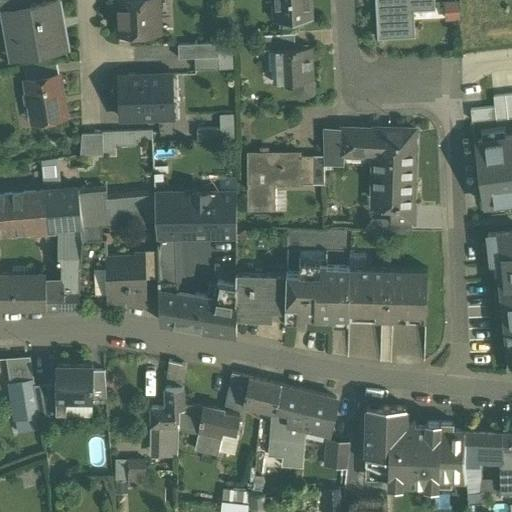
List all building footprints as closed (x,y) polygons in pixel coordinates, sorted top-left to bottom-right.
[(0,0),(0,12),(3,11),(31,6),(29,0),(0,0)] [(117,0),(119,34),(160,32),(159,0),(117,0)] [(309,0),(273,0),(275,18),(310,16),(309,0)] [(376,0),(378,36),(414,34),(412,3),(433,2),(433,0),(376,0)] [(31,6),(3,11),(12,59),(67,49),(58,2),(31,6)] [(293,33),(259,35),(260,50),(270,49),(294,47),(293,33)] [(218,42),(178,43),(179,57),(218,56),(218,48),(218,42)] [(294,47),(270,49),(273,82),(313,79),(310,46),(294,47)] [(218,56),(219,68),(232,67),(231,48),(218,48),(218,56)] [(219,68),(218,56),(194,57),(194,69),(219,68)] [(119,76),(120,97),(173,95),(173,74),(119,76)] [(59,75),(26,80),(28,91),(25,95),(27,103),(31,106),(33,120),(66,115),(59,75)] [(120,97),(121,117),(174,116),(173,95),(120,97)] [(496,107),(497,119),(509,117),(506,95),(495,96),(496,107)] [(472,121),(497,119),(496,107),(471,109),(472,121)] [(233,114),(220,115),(221,127),(221,137),(234,137),(233,114)] [(221,137),(221,127),(197,128),(197,139),(221,138),(221,137)] [(388,128),(365,127),(365,129),(343,129),(342,152),(344,152),(373,153),(374,147),(413,148),(414,128),(388,127),(388,128)] [(343,129),(322,128),(324,161),(343,161),(344,152),(342,152),(343,129)] [(158,133),(103,135),(104,155),(115,154),(115,149),(139,149),(139,139),(158,138),(158,133)] [(103,135),(84,136),(82,160),(104,158),(104,155),(103,135)] [(511,138),(478,142),(485,204),(511,200),(511,138)] [(413,148),(374,147),(373,153),(372,193),(385,193),(385,206),(412,206),(413,148)] [(300,156),(300,151),(248,152),(249,209),(275,209),(275,184),(301,184),(300,156)] [(314,183),(313,155),(300,156),(301,184),(314,183)] [(153,183),(78,189),(81,225),(82,228),(114,223),(155,220),(154,192),(153,183)] [(78,189),(44,190),(48,228),(81,225),(78,189)] [(44,190),(19,194),(21,230),(44,228),(48,228),(44,190)] [(186,215),(183,192),(154,192),(155,220),(155,221),(156,236),(176,236),(193,236),(192,215),(186,215)] [(236,192),(183,192),(186,215),(192,215),(193,236),(237,235),(236,192)] [(19,194),(0,195),(0,232),(21,230),(19,194)] [(412,218),(385,218),(384,230),(412,230),(412,218)] [(351,229),(287,228),(286,249),(300,250),(328,250),(350,251),(351,229)] [(82,232),(59,231),(59,261),(63,261),(62,289),(62,308),(79,308),(79,295),(79,274),(81,240),(82,232)] [(511,231),(489,235),(491,261),(498,260),(508,348),(511,347),(511,231)] [(133,254),(106,256),(106,239),(81,240),(79,274),(79,295),(107,294),(107,301),(126,300),(127,306),(137,306),(137,308),(148,307),(146,279),(147,279),(144,251),(133,252),(133,254)] [(176,244),(157,244),(157,250),(158,250),(159,278),(158,278),(158,281),(177,281),(176,244)] [(157,250),(144,251),(147,279),(158,278),(159,278),(158,250),(157,250)] [(328,250),(300,250),(300,262),(327,262),(328,250)] [(327,262),(300,262),(299,272),(290,272),(297,278),(327,279),(327,265),(327,262)] [(350,266),(327,265),(327,279),(326,295),(332,295),(336,300),(335,310),(326,320),(348,320),(348,317),(350,266)] [(388,267),(350,266),(348,317),(386,318),(388,267)] [(426,268),(388,267),(386,318),(425,319),(426,268)] [(327,279),(297,278),(290,272),(286,271),(285,275),(284,313),(284,323),(305,323),(305,319),(326,320),(335,310),(336,300),(332,295),(326,295),(327,279)] [(285,275),(236,273),(236,283),(236,315),(252,316),(252,320),(271,321),(272,312),(284,313),(285,275)] [(45,277),(0,276),(0,308),(46,308),(46,288),(45,277)] [(218,280),(215,297),(178,290),(159,287),(160,322),(236,335),(237,318),(236,318),(236,315),(236,283),(218,280)] [(177,281),(158,281),(159,287),(178,290),(178,281),(177,281)] [(62,289),(46,288),(46,308),(62,308),(62,289)] [(30,357),(8,358),(12,383),(34,380),(30,357)] [(184,364),(169,361),(166,380),(167,386),(181,386),(184,364)] [(92,365),(56,364),(56,379),(56,386),(56,413),(92,413),(92,398),(92,370),(92,365)] [(105,369),(92,370),(92,398),(107,399),(105,369)] [(249,377),(231,373),(225,406),(241,411),(243,405),(242,405),(249,377)] [(281,384),(249,377),(242,405),(243,405),(272,412),(274,413),(274,412),(275,407),(281,384)] [(12,383),(10,383),(16,420),(40,416),(35,384),(34,380),(12,383)] [(50,384),(35,384),(40,416),(56,413),(56,386),(50,386),(50,384)] [(302,389),(281,384),(275,407),(290,411),(295,413),(299,399),(301,393),(302,389)] [(167,386),(165,386),(166,406),(151,406),(151,424),(167,424),(178,424),(179,407),(185,407),(185,403),(184,386),(167,386)] [(336,398),(302,389),(301,393),(306,395),(305,400),(312,402),(308,416),(306,427),(328,431),(336,398)] [(305,400),(299,399),(295,413),(308,416),(312,402),(305,400)] [(202,406),(185,403),(185,407),(179,407),(178,424),(178,428),(197,432),(198,431),(202,406)] [(415,423),(406,423),(406,407),(367,405),(365,464),(377,469),(388,471),(388,487),(403,488),(403,484),(424,485),(424,489),(439,489),(439,486),(452,486),(452,480),(465,480),(463,461),(464,430),(454,430),(454,422),(426,421),(426,427),(415,427),(415,423)] [(239,416),(223,412),(224,410),(202,406),(198,431),(222,437),(223,430),(236,432),(239,416)] [(290,411),(275,407),(274,412),(274,413),(272,412),(268,455),(282,456),(281,465),(302,467),(306,427),(287,421),(290,411)] [(295,413),(290,411),(287,421),(306,427),(308,416),(295,413)] [(16,420),(18,433),(42,429),(40,416),(16,420)] [(178,424),(167,424),(167,428),(166,444),(178,444),(178,428),(178,424)] [(167,428),(154,428),(152,444),(166,444),(167,428)] [(501,432),(465,430),(465,461),(465,465),(478,465),(478,458),(479,451),(500,453),(502,453),(501,432)] [(222,437),(198,431),(197,432),(194,448),(218,454),(222,437)] [(511,432),(501,432),(502,453),(511,453),(511,432)] [(323,437),(320,464),(345,466),(348,439),(323,437)] [(264,444),(257,443),(255,453),(263,454),(264,444)] [(166,444),(152,444),(152,454),(177,455),(178,444),(166,444)] [(106,448),(83,449),(84,464),(107,463),(106,448)] [(500,453),(479,451),(478,458),(484,461),(500,462),(500,453)] [(511,453),(502,453),(500,453),(500,462),(501,493),(511,492),(511,453)] [(128,460),(117,460),(117,479),(127,479),(129,479),(128,473),(127,473),(128,460)] [(145,460),(128,460),(127,473),(128,473),(129,479),(127,479),(127,483),(145,483),(145,460)] [(478,465),(465,465),(466,478),(477,478),(478,465)] [(477,478),(466,478),(469,503),(480,502),(481,485),(477,478)] [(340,511),(339,488),(323,489),(324,511),(340,511)] [(218,500),(218,511),(243,511),(243,499),(218,500)]
